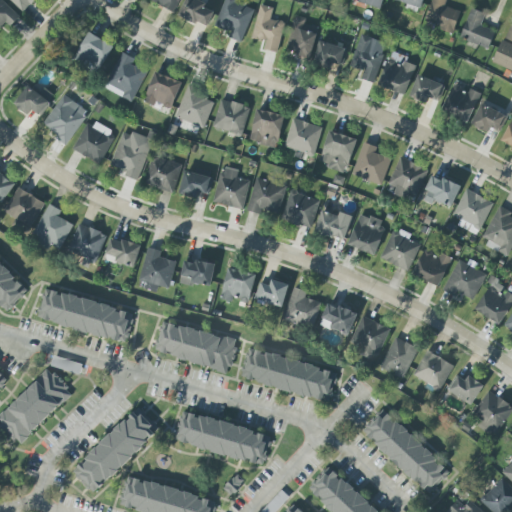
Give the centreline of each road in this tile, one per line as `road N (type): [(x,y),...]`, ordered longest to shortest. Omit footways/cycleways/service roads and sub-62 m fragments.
road 1 (residential): [(0,118),(19,140),(131,207),(412,303),(511,375)]
road 2 (residential): [(511,175),(196,54),(107,0)]
road 3 (residential): [(0,90),(80,0)]
